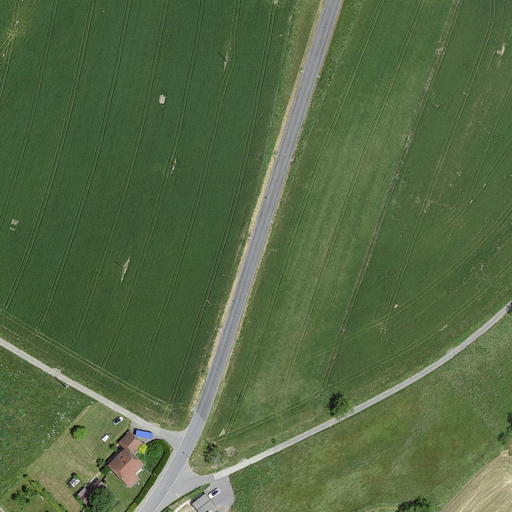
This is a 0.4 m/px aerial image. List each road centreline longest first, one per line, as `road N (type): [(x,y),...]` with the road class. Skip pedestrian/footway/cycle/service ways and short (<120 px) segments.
road 1 (tertiary): [(330,0),(189,448),(147,511)]
road 2 (track): [(169,488),(222,475),(359,409),(456,353),(511,305)]
road 3 (track): [(0,334),(189,448)]
